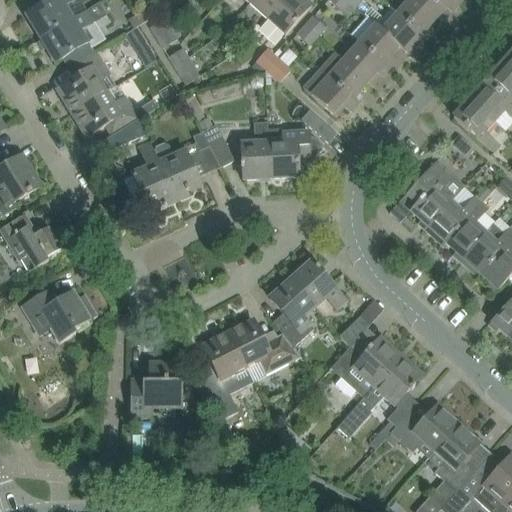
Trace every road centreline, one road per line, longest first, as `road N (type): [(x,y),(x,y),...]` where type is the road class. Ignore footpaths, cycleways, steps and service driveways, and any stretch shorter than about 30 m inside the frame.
road 1 (residential): [(350,223),(361,167),(507,0)]
road 2 (residential): [(142,271),(123,262),(0,69)]
road 3 (residential): [(511,402),(382,286),(350,223)]
road 4 (residential): [(142,271),(164,313),(187,307),(243,283),(309,220)]
road 5 (residential): [(142,271),(165,247),(207,226),(309,220)]
